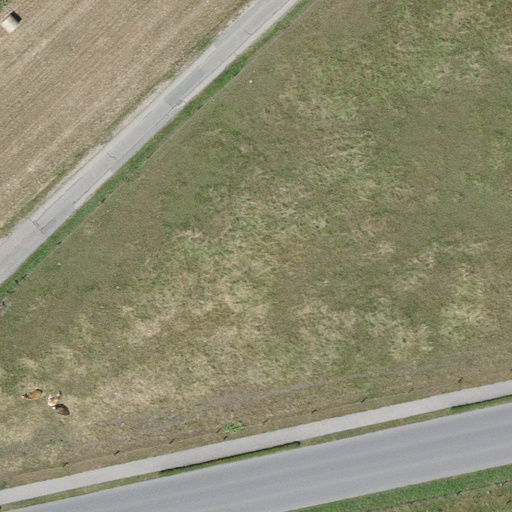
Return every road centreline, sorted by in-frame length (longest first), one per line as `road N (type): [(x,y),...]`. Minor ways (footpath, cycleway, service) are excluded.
road 1 (residential): [(282,0),(0,270)]
road 2 (tertiary): [(511,435),(155,511)]
